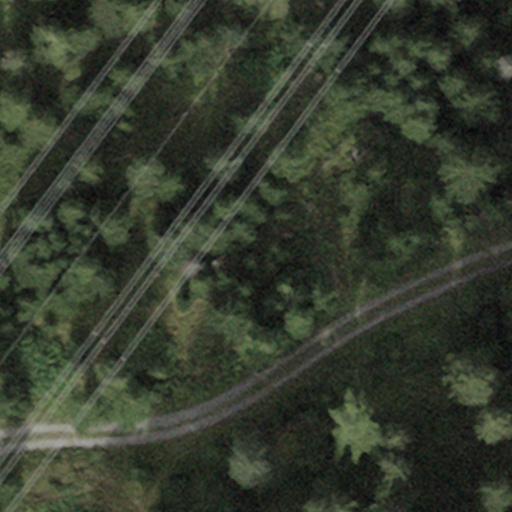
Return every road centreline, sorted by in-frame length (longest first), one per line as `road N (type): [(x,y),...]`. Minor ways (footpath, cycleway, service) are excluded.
road 1 (track): [(0,444),(181,428),(442,281),(511,258)]
road 2 (track): [(0,105),(42,79),(275,0)]
